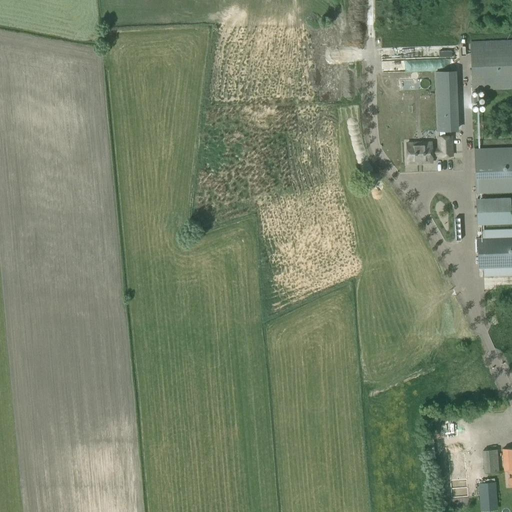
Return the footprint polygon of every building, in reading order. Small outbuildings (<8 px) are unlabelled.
[(511,42),(471,43),(472,88),(511,86),(511,42)] [(456,130),(454,71),(436,72),(438,131),(443,131),(456,130)] [(432,162),(431,155),(438,155),(438,156),(452,156),(451,137),(438,137),(438,149),(431,149),(431,142),(406,143),(407,163),(432,162)] [(511,192),(511,147),(474,149),(476,194),(511,192)] [(476,225),(510,224),(510,199),(476,199),(476,225)] [(511,275),(511,229),(482,231),(482,239),(477,239),(478,269),(483,269),(483,277),(511,275)] [(511,333),(497,335),(498,347),(511,345),(511,333)] [(463,347),(484,400),(493,397),(471,343),(463,347)] [(492,413),(496,436),(508,434),(504,411),(492,413)] [(465,481),(457,440),(441,442),(448,484),(465,481)] [(480,467),(494,467),(494,444),(480,444),(480,467)] [(511,448),(501,449),(503,471),(507,471),(508,485),(511,485),(511,448)] [(495,482),(478,483),(480,503),(496,502),(495,482)]
